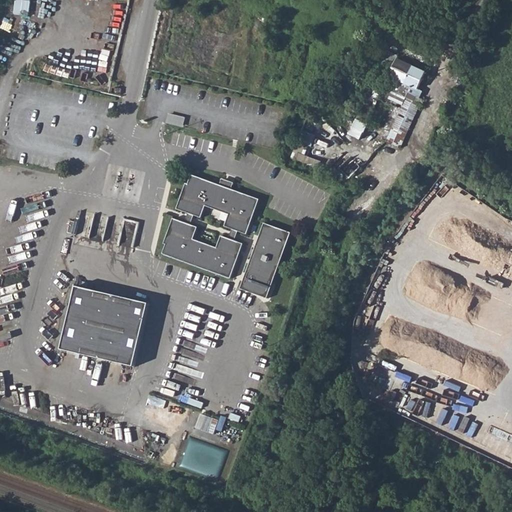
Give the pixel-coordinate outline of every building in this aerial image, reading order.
[(39,1),(38,0),(16,0),(16,13),(30,14),(32,0),(39,1)] [(389,75),(418,89),(426,72),(396,59),(389,75)] [(390,131),(387,141),(409,94),(404,92),(387,130),(390,131)] [(401,148),(421,99),(409,93),(409,94),(387,141),(401,148)] [(197,118),(180,114),(177,123),(194,128),(197,118)] [(293,155),(322,166),(331,140),(315,134),(319,121),(306,117),(293,155)] [(355,119),(351,134),(364,138),(368,122),(355,119)] [(353,153),(336,169),(347,180),(363,164),(353,153)] [(247,234),(259,198),(231,189),(232,184),(220,180),(219,185),(190,175),(187,185),(185,184),(176,210),(187,213),(193,216),(201,218),(205,208),(229,215),(225,226),(231,228),(237,230),(247,234)] [(193,216),(187,213),(184,224),(189,226),(193,216)] [(184,224),(173,220),(164,246),(167,247),(164,254),(233,277),(244,244),(233,241),(227,239),(221,237),(218,247),(194,240),(198,229),(189,226),(184,224)] [(88,222),(81,221),(78,233),(85,234),(88,222)] [(292,231),(264,222),(243,288),(270,297),(292,231)] [(237,230),(231,228),(227,239),(233,241),(237,230)] [(148,300),(75,286),(63,349),(136,364),(148,300)] [(203,413),(198,426),(215,433),(220,419),(203,413)]
